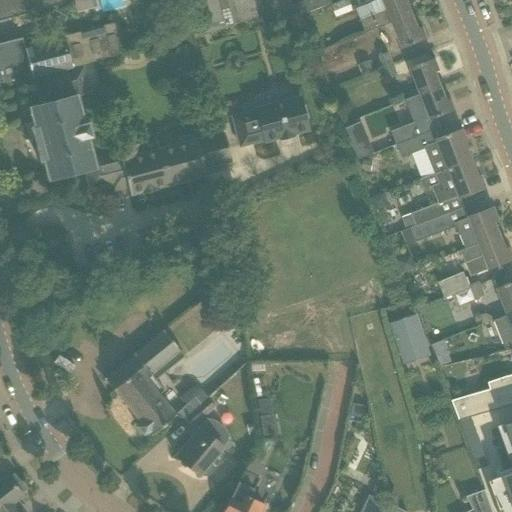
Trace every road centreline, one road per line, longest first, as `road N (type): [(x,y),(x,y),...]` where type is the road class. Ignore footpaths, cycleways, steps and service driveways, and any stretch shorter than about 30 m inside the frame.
road 1 (tertiary): [(119,511),(20,390),(0,322)]
road 2 (secondary): [(511,133),(463,0)]
